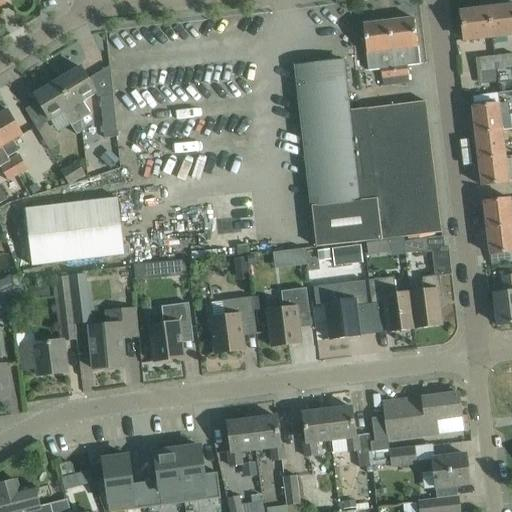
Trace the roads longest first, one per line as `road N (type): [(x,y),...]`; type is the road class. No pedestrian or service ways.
road 1 (residential): [(0,444),(73,411),(476,354)]
road 2 (residential): [(476,354),(434,0)]
road 3 (residential): [(494,511),(476,354)]
